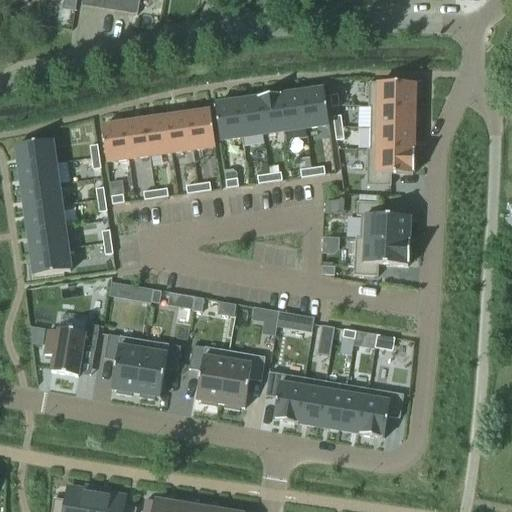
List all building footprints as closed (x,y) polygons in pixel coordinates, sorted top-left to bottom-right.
[(92,12),(94,0),(82,0),(81,10),(92,12)] [(94,0),(92,12),(103,13),(105,0),(94,0)] [(105,0),(103,13),(114,15),(116,0),(105,0)] [(116,0),(114,15),(125,17),(127,0),(116,0)] [(127,0),(125,17),(136,18),(139,0),(127,0)] [(28,27),(41,28),(42,27),(43,19),(29,18),(29,25),(28,27)] [(368,86),(368,109),(413,110),(414,87),(368,86)] [(322,93),(301,96),(306,132),(328,128),(323,92),(322,93)] [(280,99),(279,99),(285,135),(306,132),(301,96),(280,99)] [(337,97),(329,98),(331,110),(339,109),(337,97)] [(267,101),(258,102),(263,138),(285,135),(279,99),(280,99),(280,98),(267,100),(267,101)] [(257,102),(236,105),(241,141),(263,138),(258,102),(257,102),(257,101),(257,102)] [(215,108),(214,108),(219,144),(241,141),(236,105),(215,108)] [(368,109),(368,110),(370,111),(370,129),(370,131),(413,132),(413,110),(368,109)] [(208,115),(188,118),(193,153),(213,150),(213,151),(215,150),(209,115),(208,115)] [(188,118),(166,121),(171,156),(193,153),(188,118)] [(340,119),(332,120),(334,132),(342,131),(340,119)] [(166,121),(144,124),(149,159),(171,156),(166,121)] [(144,124),(123,127),(128,163),(149,159),(144,124)] [(102,130),(101,130),(106,166),(107,166),(107,165),(128,163),(123,127),(102,130)] [(342,131),(334,132),(335,143),(343,142),(342,131)] [(367,152),(367,153),(414,154),(414,153),(412,153),(413,132),(370,131),(369,152),(367,152)] [(51,144),(15,149),(16,150),(19,171),(54,166),(51,145),(52,145),(51,144)] [(97,148),(90,149),(91,161),(99,160),(97,148)] [(367,153),(366,188),(390,189),(390,177),(412,177),(412,167),(413,167),(414,154),(367,153)] [(99,160),(91,161),(93,173),(101,172),(99,160)] [(54,166),(19,171),(22,192),(57,187),(54,166)] [(324,170),(312,171),(313,179),(325,178),(324,170)] [(312,171),(300,173),(301,181),(313,179),(312,171)] [(280,176),(268,178),(270,186),(282,184),(280,176)] [(268,178),(257,179),(258,187),(270,186),(268,178)] [(237,182),(225,183),(226,191),(238,190),(237,182)] [(209,186),(198,187),(199,195),(210,194),(209,186)] [(57,187),(22,192),(25,214),(60,209),(57,187)] [(198,187),(185,189),(187,197),(199,195),(198,187)] [(103,191),(95,192),(97,204),(105,203),(103,191)] [(167,192),(154,194),(155,202),(168,200),(167,192)] [(154,194),(143,195),(144,203),(155,202),(154,194)] [(123,198),(111,199),(112,207),(124,206),(123,198)] [(105,203),(97,204),(99,216),(107,215),(106,209),(105,203)] [(355,241),(355,242),(409,245),(409,244),(408,244),(409,220),(380,219),(381,207),(357,205),(356,219),(361,219),(360,241),(355,241)] [(60,209),(25,214),(28,236),(63,231),(60,209)] [(63,231),(28,236),(31,257),(66,252),(63,231)] [(109,233),(101,234),(103,246),(111,245),(109,233)] [(355,242),(353,278),(377,280),(377,268),(406,269),(407,267),(408,268),(409,245),(355,242)] [(111,245),(103,246),(105,259),(113,257),(111,245)] [(66,252),(31,257),(34,278),(34,279),(70,274),(70,273),(69,273),(66,252)] [(322,265),(321,278),(334,279),(334,270),(327,270),(327,266),(322,265)] [(120,286),(117,300),(127,302),(129,288),(120,286)] [(129,288),(127,302),(150,305),(151,304),(153,292),(129,288)] [(153,292),(151,304),(158,305),(161,294),(153,292)] [(194,301),(192,314),(201,316),(203,302),(194,301)] [(48,333),(44,358),(53,359),(51,375),(78,380),(82,351),(94,353),(98,329),(86,327),(86,323),(60,319),(58,332),(57,335),(48,333)] [(264,325),(262,337),(274,339),(276,327),(264,325)] [(322,329),(320,341),(332,343),(334,331),(322,329)] [(45,333),(30,330),(32,347),(42,349),(45,333)] [(343,333),(342,341),(354,342),(355,335),(343,333)] [(108,338),(104,361),(116,364),(111,392),(116,393),(116,396),(130,399),(131,396),(135,397),(144,344),(108,338)] [(376,338),(374,351),(391,354),(393,341),(376,338)] [(144,344),(135,397),(139,397),(139,400),(153,403),(154,400),(160,401),(164,372),(176,374),(180,350),(144,344)] [(192,349),(188,372),(200,374),(195,403),(201,404),(200,407),(215,410),(215,407),(220,407),(228,355),(192,349)] [(228,355),(220,407),(224,408),(223,411),(238,414),(239,411),(244,412),(249,382),(261,384),(265,361),(228,355)] [(268,375),(264,399),(276,401),(273,422),(283,424),(283,425),(296,428),(304,381),(268,375)] [(304,381),(296,428),(297,428),(297,426),(317,430),(325,385),(304,381)] [(325,385),(317,430),(339,434),(346,389),(325,385)] [(346,389),(339,434),(359,437),(359,438),(360,439),(368,392),(346,389)] [(368,392),(360,439),(373,441),(373,439),(384,441),(387,420),(399,422),(403,398),(368,392)] [(53,502),(51,511),(93,511),(96,494),(68,490),(66,504),(53,502)] [(96,494),(93,511),(135,511),(136,511),(123,509),(125,499),(96,494)] [(145,502),(143,511),(176,511),(177,507),(145,502)]
